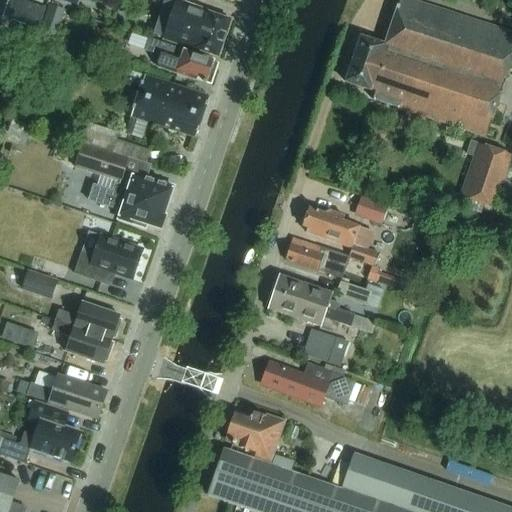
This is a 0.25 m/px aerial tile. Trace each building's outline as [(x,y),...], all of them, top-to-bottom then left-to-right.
[(5,0),(0,18),(29,27),(36,4),(23,0),(5,0)] [(485,140),(511,61),(511,36),(400,0),(384,48),(360,40),(345,85),(374,95),(371,103),(485,140)] [(230,24),(179,6),(178,8),(166,43),(217,60),(230,24)] [(40,33),(55,38),(63,13),(49,8),(40,33)] [(213,63),(147,40),(143,53),(158,58),(154,71),(210,89),(217,67),(213,65),(213,63)] [(112,69),(108,82),(140,92),(131,120),(195,141),(209,100),(112,69)] [(401,135),(405,122),(395,119),(391,131),(401,135)] [(86,126),(80,147),(145,168),(149,153),(116,142),(118,135),(86,126)] [(511,158),(476,146),(458,199),(494,211),(511,158)] [(149,170),(145,168),(80,147),(73,171),(77,172),(120,185),(118,189),(114,187),(112,195),(92,189),(87,204),(120,215),(117,222),(129,226),(134,225),(160,233),(165,219),(163,219),(172,190),(145,182),(149,170)] [(380,228),(386,208),(359,199),(352,219),(380,228)] [(324,217),(309,212),(308,213),(304,215),(300,224),(303,229),(303,230),(308,232),(306,236),(351,252),(348,260),(373,269),(378,256),(366,253),(352,248),(358,230),(341,225),(343,219),(329,214),(324,217)] [(100,239),(93,260),(80,255),(73,277),(101,286),(105,274),(131,283),(141,253),(100,239)] [(341,282),(348,260),(321,251),(319,257),(290,248),(284,263),(341,282)] [(365,282),(373,285),(377,273),(369,270),(365,282)] [(51,303),(57,284),(28,274),(22,293),(51,303)] [(335,315),(337,311),(339,306),(329,303),(331,297),(279,279),(274,295),(326,312),(335,315)] [(365,309),(370,295),(338,284),(334,298),(365,309)] [(354,317),(337,311),(335,315),(326,312),(274,295),(268,313),(320,330),(324,318),(333,321),(333,324),(350,330),(371,337),(375,326),(354,319),(354,317)] [(110,344),(111,344),(115,332),(117,332),(120,323),(119,323),(120,319),(81,306),(76,319),(58,313),(54,324),(72,331),(73,331),(110,344)] [(110,344),(73,331),(64,355),(102,368),(103,365),(106,365),(109,356),(106,355),(110,344)] [(347,344),(309,332),(301,358),(338,370),(347,344)] [(345,408),(354,385),(331,376),(326,388),(269,366),(261,388),(283,396),(283,397),(319,410),(323,400),(345,408)] [(57,378),(57,381),(38,374),(33,388),(30,387),(26,398),(44,404),(43,404),(48,406),(48,407),(96,422),(106,394),(57,378)] [(17,450),(27,453),(69,467),(80,434),(64,428),(68,415),(32,403),(25,424),(36,428),(33,438),(22,434),(17,450)] [(255,461),(291,474),(293,466),(271,458),(282,426),(253,416),(251,421),(235,415),(225,443),(233,446),(232,448),(256,457),(255,461)] [(294,442),(298,431),(291,428),(287,440),(294,442)] [(291,474),(255,461),(254,463),(222,452),(206,498),(246,511),(511,511),(353,457),(341,493),(290,476),(291,474)] [(0,511),(25,511),(26,511),(10,505),(17,483),(0,477),(0,511)]
